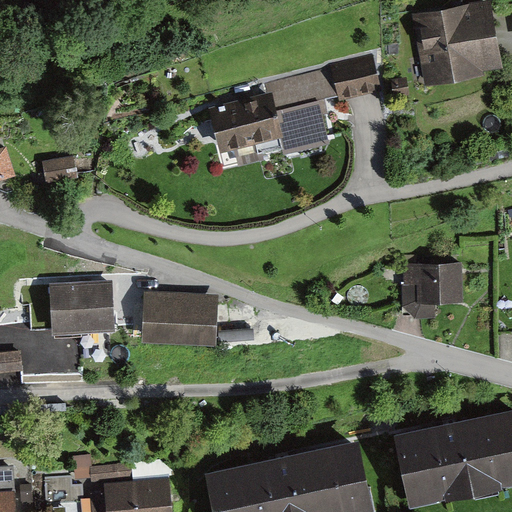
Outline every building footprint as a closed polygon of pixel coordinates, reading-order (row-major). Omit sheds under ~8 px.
[(503,73),(491,1),(415,14),(427,86),(503,73)] [(309,103),(377,87),(371,61),(265,87),(267,98),(215,111),(224,149),(256,141),(258,151),(318,137),(309,103)] [(0,177),(16,176),(12,146),(0,148),(0,177)] [(82,174),(79,153),(45,158),(49,179),(82,174)] [(461,302),(460,265),(407,265),(408,317),(435,316),(434,302),(461,302)] [(117,334),(114,284),(51,289),(55,338),(117,334)] [(222,302),(148,298),(145,346),(219,351),(222,302)] [(0,371),(19,372),(19,352),(0,351),(0,371)] [(511,411),(399,434),(413,497),(511,475),(511,411)] [(332,511),(368,504),(354,442),(213,474),(221,511),(332,511)] [(132,463),(77,469),(78,476),(93,474),(94,481),(133,477),(132,463)] [(332,511),(511,511),(511,475),(413,497),(368,504),(332,511)] [(169,511),(167,481),(109,486),(110,494),(95,495),(96,511),(169,511)] [(0,511),(13,511),(13,495),(0,495),(0,511)] [(84,511),(84,501),(48,504),(48,511),(84,511)]
